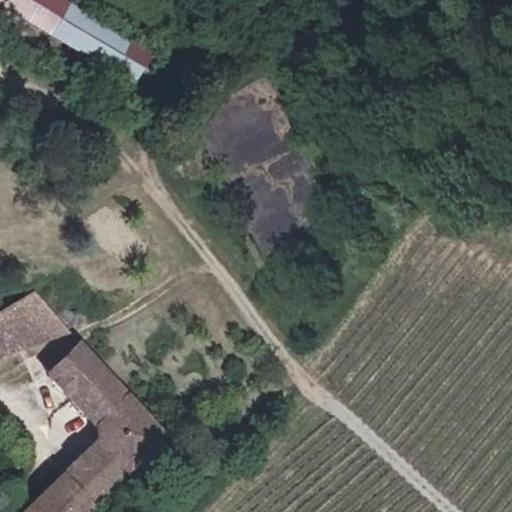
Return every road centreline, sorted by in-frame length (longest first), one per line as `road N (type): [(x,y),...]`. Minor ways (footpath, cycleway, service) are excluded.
road 1 (track): [(452,511),(317,391),(111,134),(0,67)]
road 2 (track): [(222,271),(0,381)]
